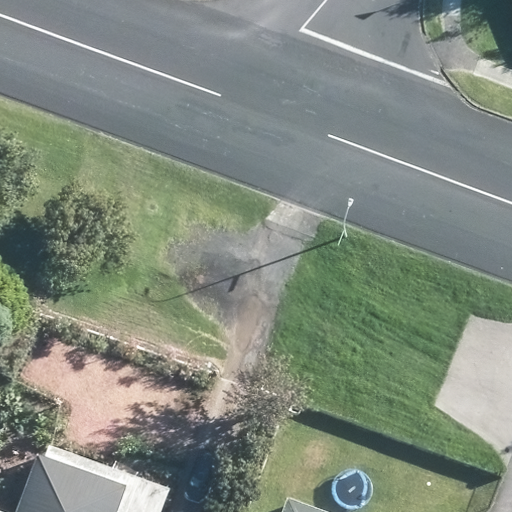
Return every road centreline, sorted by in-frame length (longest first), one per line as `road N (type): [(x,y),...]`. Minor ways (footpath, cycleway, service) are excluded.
road 1 (secondary): [(0,17),(268,116)]
road 2 (secondary): [(268,116),(511,205)]
road 3 (residential): [(328,0),(304,29),(268,116)]
